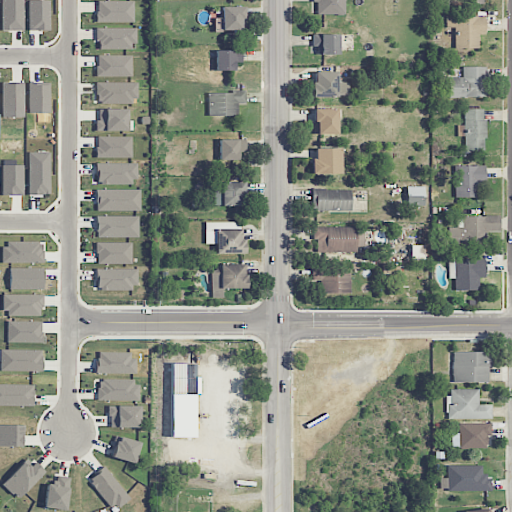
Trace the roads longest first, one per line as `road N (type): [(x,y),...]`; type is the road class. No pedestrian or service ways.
road 1 (residential): [(68,434),(68,0)]
road 2 (tertiary): [(279,0),(279,324)]
road 3 (tertiary): [(511,326),(279,324)]
road 4 (residential): [(68,323),(279,324)]
road 5 (tertiary): [(279,324),(276,511)]
